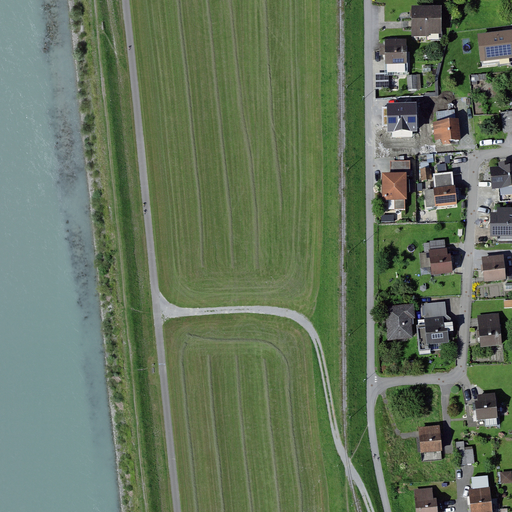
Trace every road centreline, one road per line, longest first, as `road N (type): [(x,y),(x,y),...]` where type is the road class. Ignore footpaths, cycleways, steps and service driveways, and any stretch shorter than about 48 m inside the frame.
road 1 (track): [(180,511),(128,0)]
road 2 (residential): [(370,0),(373,383)]
road 3 (track): [(160,312),(270,307),(306,320),(324,356),(340,444),(374,511)]
road 4 (residential): [(511,150),(477,161),(464,368),(447,378),(373,383)]
road 5 (residential): [(373,383),(390,511)]
